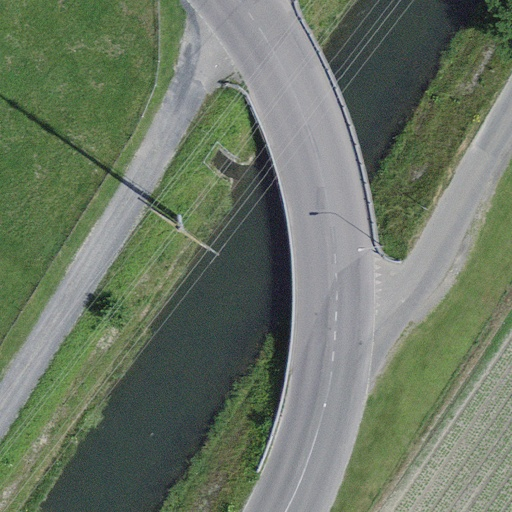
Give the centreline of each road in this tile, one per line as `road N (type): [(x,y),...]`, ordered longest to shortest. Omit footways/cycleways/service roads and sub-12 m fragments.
road 1 (track): [(253,0),(0,405)]
road 2 (unclassified): [(332,396),(338,254),(317,146),(240,0)]
road 3 (unclassified): [(511,137),(453,241),(332,396)]
road 4 (unclassified): [(291,511),(332,396)]
